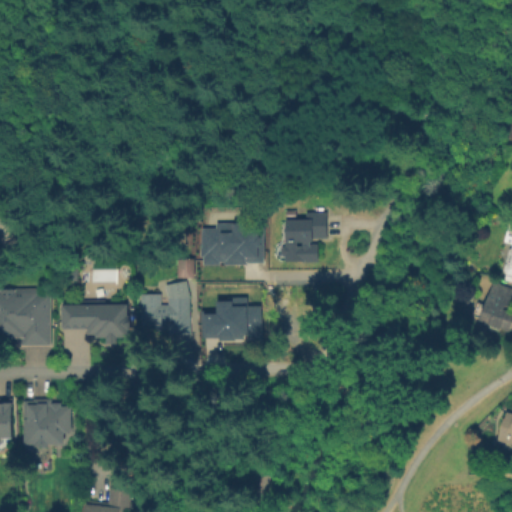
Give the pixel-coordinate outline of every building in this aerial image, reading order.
[(327,213),(327,239),(313,239),(313,243),(310,243),(310,245),(318,245),(318,262),(285,262),(285,257),(283,257),(280,255),(280,249),(282,247),(283,247),(283,220),(310,220),(310,213),(327,213)] [(0,217),(15,217),(15,255),(0,255),(0,217)] [(198,265),(198,229),(211,229),(211,224),(260,224),(260,262),(244,262),(244,265),(198,265)] [(190,258),(174,258),(175,277),(190,277),(190,258)] [(494,282),(511,288),(511,300),(508,311),(511,312),(511,326),(510,332),(480,321),(494,282)] [(268,291),(283,291),(283,285),(300,284),(300,286),(309,286),(309,294),(312,294),(312,307),(307,307),(308,315),(299,320),(299,336),(287,336),(287,331),(275,331),(275,327),(269,327),(268,291)] [(0,291),(40,291),(40,296),(50,296),(50,349),(22,349),(22,342),(0,342),(0,291)] [(141,293),(160,293),(160,305),(168,305),(168,297),(188,297),(188,335),(168,335),(168,331),(155,331),(155,325),(141,325),(141,293)] [(197,310),(212,310),(212,300),(222,300),(222,296),(244,296),(244,305),(257,305),(257,340),(240,340),(240,337),(228,337),(229,341),(214,341),(213,335),(197,335),(197,310)] [(127,331),(127,341),(90,341),(90,331),(61,331),(61,310),(127,310),(127,331)] [(0,449),(0,400),(14,401),(13,449),(0,449)] [(23,449),(24,403),(73,403),(72,449),(23,449)] [(511,444),(498,441),(504,419),(505,419),(507,412),(511,413),(511,444)] [(131,489),(129,508),(122,507),(121,511),(86,511),(88,499),(107,501),(109,486),(131,489)]
